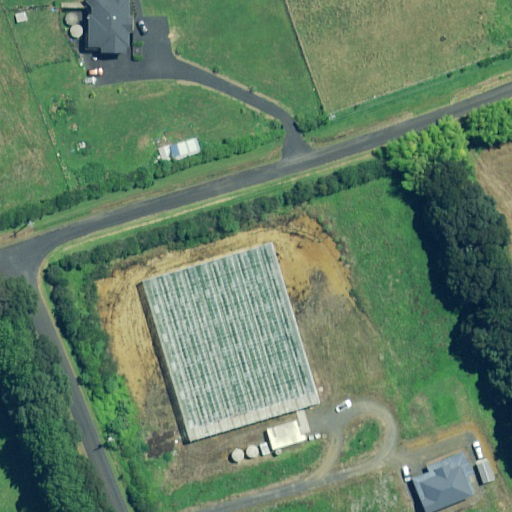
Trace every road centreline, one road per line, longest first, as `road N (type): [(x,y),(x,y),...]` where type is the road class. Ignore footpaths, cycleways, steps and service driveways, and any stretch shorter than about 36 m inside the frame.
road 1 (unclassified): [(16,253),(511,92)]
road 2 (unclassified): [(16,253),(120,511)]
